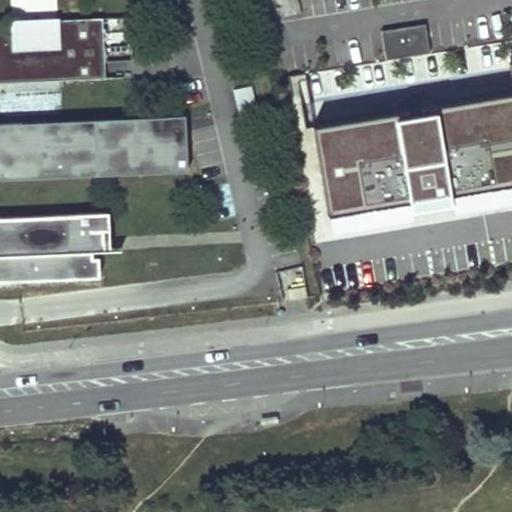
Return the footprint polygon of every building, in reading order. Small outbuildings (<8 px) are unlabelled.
[(104,62),(132,61),(130,17),(102,18),(104,62)] [(0,276),(74,273),(73,252),(91,252),(104,251),(103,230),(108,230),(108,213),(0,217),(0,175),(175,168),(175,172),(187,172),(185,137),(175,137),(174,116),(0,119),(0,83),(97,78),(96,62),(104,62),(102,18),(56,20),(57,46),(13,48),(12,22),(0,22),(0,276)] [(56,20),(12,22),(13,48),(57,46),(56,20)] [(384,59),(429,52),(424,23),(380,30),(384,59)] [(104,78),(104,62),(96,62),(97,78),(104,78)] [(289,81),(298,108),(312,104),(303,76),(289,81)] [(511,97),(508,77),(316,111),(337,230),(435,213),(511,199),(511,97)] [(250,85),(232,89),(241,126),(259,121),(250,85)] [(185,137),(184,115),(174,116),(175,137),(185,137)] [(0,179),(175,172),(175,168),(0,175),(0,179)] [(0,281),(98,277),(97,257),(92,258),(91,252),(73,252),(74,273),(0,276),(0,281)] [(307,296),(305,285),(286,288),(288,299),(307,296)]
